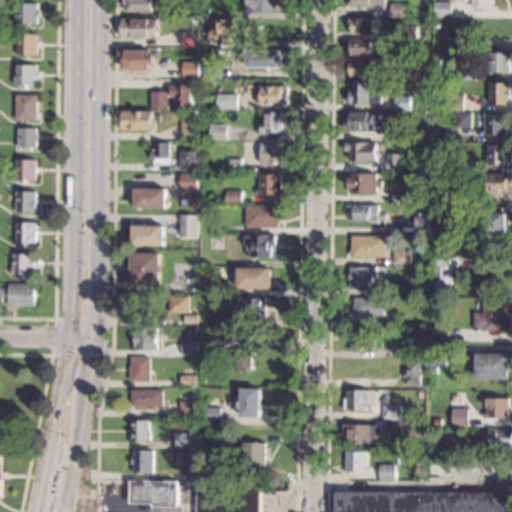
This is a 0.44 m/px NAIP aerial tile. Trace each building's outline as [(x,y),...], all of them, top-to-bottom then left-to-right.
[(158,0),(158,9),(153,9),(153,13),(128,12),(128,4),(124,4),(124,0),(158,0)] [(278,0),(278,12),(246,12),(246,0),(278,0)] [(385,0),(385,8),(364,7),(364,10),(358,10),(358,7),(349,7),(349,0),(385,0)] [(492,0),(492,6),(485,7),(485,9),(474,9),(474,7),(472,7),(472,3),(464,3),(464,0),(492,0)] [(451,18),(435,18),(435,2),(451,2),(451,18)] [(408,12),(411,12),(411,16),(408,16),(408,18),(391,18),(391,3),(408,3),(408,12)] [(40,4),(39,10),(42,10),(42,17),(39,17),(39,24),(17,23),(17,15),(20,15),(21,4),(40,4)] [(227,18),(227,33),(229,33),(228,39),(210,38),(211,18),(227,18)] [(378,35),(351,34),(351,26),(349,26),(349,18),(378,18),(378,35)] [(159,38),(123,38),(123,19),(158,19),(159,38)] [(470,29),(459,29),(459,21),(470,21),(470,29)] [(417,40),(400,40),(400,27),(417,27),(417,40)] [(459,48),(443,48),(443,30),(459,30),(459,48)] [(200,47),(184,47),(184,32),(200,33),(200,47)] [(39,35),(39,55),(20,55),(20,34),(39,35)] [(372,40),(372,57),(351,56),(352,49),(347,49),(348,39),(372,40)] [(151,51),(157,51),(157,67),(151,67),(151,70),(125,70),(125,59),(121,59),(121,49),(151,49),(151,51)] [(282,62),(285,62),(284,68),(247,68),(248,50),(283,50),(282,62)] [(414,61),(400,61),(400,52),(414,52),(414,61)] [(510,73),(488,73),(489,53),(510,53),(510,73)] [(373,77),(351,76),(352,59),(373,60),(373,77)] [(200,77),(183,77),(183,62),(200,62),(200,77)] [(222,63),(222,77),(204,77),(204,63),(222,63)] [(39,72),(41,72),(41,79),(39,79),(38,86),(16,85),(16,77),(20,77),(20,65),(39,66),(39,72)] [(476,81),(460,80),(460,68),(476,69),(476,81)] [(411,72),(419,72),(419,80),(396,80),(396,69),(411,69),(411,72)] [(370,93),(382,93),(382,105),(350,105),(350,91),(354,91),(354,81),(370,81),(370,93)] [(510,105),(490,104),(490,82),(510,83),(510,105)] [(194,110),(176,110),(176,98),(171,98),(171,85),(194,85),(194,110)] [(290,106),(262,105),(262,104),(259,104),(259,96),(262,96),(262,85),(290,86),(290,106)] [(169,109),(153,109),(153,92),(169,92),(169,109)] [(238,110),(218,109),(218,94),(238,95),(238,110)] [(464,111),(448,111),(448,94),(464,94),(464,111)] [(39,121),(18,121),(18,95),(39,95),(39,121)] [(410,111),(396,111),(396,96),(411,97),(410,111)] [(154,121),(157,121),(157,129),(154,129),(154,130),(120,130),(120,110),(154,110),(154,121)] [(283,112),(282,115),(288,115),(287,125),(283,124),(283,133),(268,133),(268,135),(261,134),(261,122),(267,122),(267,111),(283,112)] [(369,111),(369,114),(375,114),(375,130),(344,130),(345,120),(351,120),(351,111),(369,111)] [(472,128),(457,128),(457,112),(472,112),(472,128)] [(507,135),(485,134),(485,113),(508,113),(507,135)] [(197,119),(196,139),(182,139),(183,119),(197,119)] [(228,141),(211,140),(211,125),(228,125),(228,141)] [(403,141),(387,141),(387,126),(402,126),(403,141)] [(38,134),(40,134),(40,141),(38,141),(38,149),(20,148),(21,128),(39,129),(38,134)] [(170,143),(170,165),(156,164),(156,160),(151,160),(152,151),(155,151),(156,142),(170,143)] [(283,143),(282,148),(287,148),(287,156),(283,156),(283,163),(274,163),(273,165),(261,165),(262,142),(283,143)] [(378,162),(350,161),(350,152),(345,152),(345,142),(378,142),(378,162)] [(509,145),(508,165),(487,164),(488,144),(509,145)] [(199,170),(182,170),(182,151),(199,151),(199,170)] [(402,172),(387,172),(387,155),(402,154),(402,172)] [(242,171),(227,171),(227,159),(242,159),(242,171)] [(38,181),(18,180),(19,160),(38,160),(38,181)] [(475,172),(460,172),(460,161),(475,161),(475,172)] [(377,182),(382,181),(382,188),(378,188),(378,193),(350,193),(350,182),(345,182),(345,174),(377,173),(377,182)] [(282,175),(281,195),(257,194),(257,190),(260,190),(260,174),(282,175)] [(511,192),(486,192),(487,174),(511,174),(511,192)] [(198,199),(182,199),(182,175),(198,175),(198,199)] [(167,209),(136,208),(136,188),(167,188),(167,209)] [(409,189),(409,203),(394,203),(395,188),(409,189)] [(243,191),(242,203),(227,203),(227,190),(243,191)] [(37,212),(18,212),(18,191),(32,192),(38,192),(37,212)] [(279,227),(247,227),(247,204),(279,204),(279,227)] [(379,205),(379,215),(387,215),(387,221),(379,221),(379,224),(370,224),(371,221),(355,221),(355,212),(348,211),(349,204),(379,205)] [(507,213),(507,220),(510,220),(510,227),(507,227),(507,233),(488,233),(488,213),(507,213)] [(199,237),(181,237),(181,216),(181,215),(199,215),(199,237)] [(430,234),(415,234),(415,217),(430,217),(430,234)] [(37,224),(36,244),(18,244),(18,223),(37,224)] [(165,246),(134,246),(134,225),(165,226),(165,246)] [(225,251),(202,251),(202,235),(225,236),(225,251)] [(277,245),(270,245),(271,257),(250,257),(250,246),(245,246),(244,235),(277,235),(277,245)] [(386,258),(351,257),(351,250),(352,250),(352,235),(386,236),(386,258)] [(410,265),(394,265),(394,250),(410,251),(410,265)] [(161,285),(132,284),(132,253),(161,253),(161,285)] [(34,260),(36,260),(36,267),(34,267),(33,275),(13,274),(14,262),(15,262),(15,255),(34,255),(34,260)] [(452,285),(436,285),(437,259),(452,260),(452,285)] [(271,289),(239,289),(239,267),(272,267),(271,289)] [(377,278),(373,278),(373,282),(369,282),(369,289),(350,289),(350,280),(349,280),(349,274),(351,274),(351,267),(377,267),(377,278)] [(220,294),(203,294),(203,279),(216,279),(220,279),(220,294)] [(36,306),(9,306),(9,298),(3,298),(3,305),(0,305),(0,289),(10,289),(10,284),(37,285),(36,306)] [(406,295),(390,295),(390,284),(391,284),(406,284),(406,295)] [(188,313),(170,312),(170,296),(189,296),(188,313)] [(384,316),(373,316),(374,323),(349,323),(349,314),(355,314),(355,298),(384,298),(384,316)] [(397,305),(390,306),(389,298),(396,298),(397,305)] [(265,300),(265,319),(242,318),(243,300),(265,300)] [(509,301),(508,317),(510,318),(510,331),(475,330),(475,312),(485,313),(485,301),(509,301)] [(198,324),(185,324),(185,315),(198,315),(198,324)] [(240,315),(241,329),(219,329),(219,321),(226,321),(226,315),(240,315)] [(447,327),(446,342),(431,342),(432,327),(447,327)] [(158,350),(136,349),(137,328),(158,329),(158,350)] [(373,340),(376,340),(375,349),(352,349),(352,342),(349,342),(349,335),(352,335),(352,329),(373,329),(373,340)] [(239,346),(220,346),(220,334),(239,333),(239,346)] [(198,341),(197,355),(182,355),(182,341),(198,341)] [(415,355),(403,355),(403,341),(415,341),(415,355)] [(446,366),(431,365),(431,344),(446,344),(446,366)] [(253,369),(239,369),(239,351),(253,351),(253,369)] [(510,380),(478,379),(478,354),(510,354),(510,380)] [(151,382),(130,382),(131,367),(132,367),(132,358),(151,358),(151,382)] [(426,371),(421,371),(421,385),(406,384),(407,361),(420,361),(420,359),(426,359),(426,371)] [(196,387),(181,387),(181,376),(196,376),(196,387)] [(261,390),(260,418),(242,417),(242,409),(239,409),(239,402),(242,402),(243,389),(261,390)] [(163,406),(157,406),(157,409),(151,409),(151,406),(132,406),(132,390),(163,390),(163,406)] [(370,406),(371,406),(371,410),(345,410),(345,398),(347,398),(347,392),(369,392),(370,406)] [(509,418),(485,418),(485,413),(491,413),(491,407),(489,407),(488,399),(509,399),(509,418)] [(196,416),(180,417),(180,403),(195,402),(196,416)] [(402,419),(385,419),(385,407),(387,407),(402,407),(402,419)] [(222,421),(202,421),(202,408),(222,408),(222,421)] [(453,408),(454,427),(470,427),(470,408),(453,408)] [(478,416),(478,427),(462,426),(463,416),(478,416)] [(149,431),(150,431),(150,440),(132,440),(132,421),(149,421),(149,431)] [(427,421),(427,435),(413,435),(413,421),(427,421)] [(382,447),(372,446),(372,445),(344,444),(344,425),(383,426),(382,447)] [(511,447),(492,447),(492,431),(511,431),(511,447)] [(190,448),(176,447),(176,434),(190,434),(190,448)] [(217,438),(217,451),(204,450),(204,437),(217,438)] [(265,464),(244,464),(245,443),(266,444),(265,464)] [(484,447),(484,457),(469,457),(469,446),(484,447)] [(153,472),(134,472),(134,465),(132,465),(132,458),(133,458),(133,451),(153,451),(153,472)] [(192,466),(176,466),(176,452),(191,452),(192,466)] [(369,467),(371,467),(371,472),(347,472),(348,452),(369,453),(369,467)] [(396,481),(382,481),(382,465),(396,465),(396,481)] [(179,483),(178,507),(154,507),(152,504),(131,503),(131,481),(179,483)] [(260,511),(197,511),(198,482),(261,483),(260,511)] [(511,511),(337,511),(337,491),(511,492),(511,511)]
